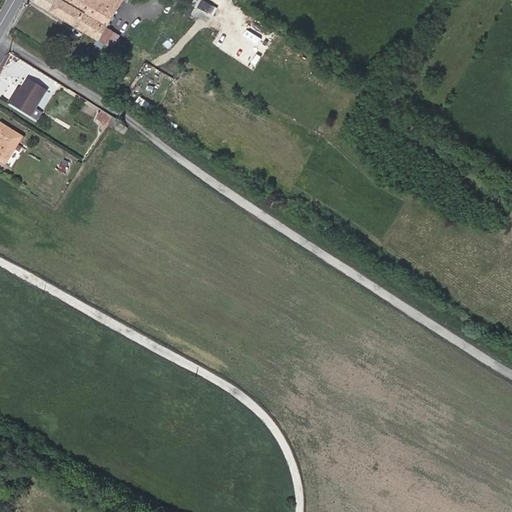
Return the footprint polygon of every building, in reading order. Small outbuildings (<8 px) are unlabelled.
[(37,0),(37,1),(107,42),(114,30),(108,27),(123,0),(37,0)] [(30,119),(44,96),(26,85),(20,95),(11,109),(30,119)] [(11,109),(20,95),(16,93),(8,107),(11,109)] [(111,122),(100,115),(94,124),(101,128),(98,134),(98,136),(101,138),(107,128),(108,127),(111,122)] [(118,127),(111,122),(108,127),(123,136),(125,133),(117,128),(118,127)] [(0,127),(0,165),(4,168),(16,149),(18,150),(23,142),(0,127)] [(123,136),(108,127),(107,128),(114,133),(113,134),(121,139),(123,136)] [(64,178),(67,172),(63,170),(61,169),(58,174),(64,178)]
